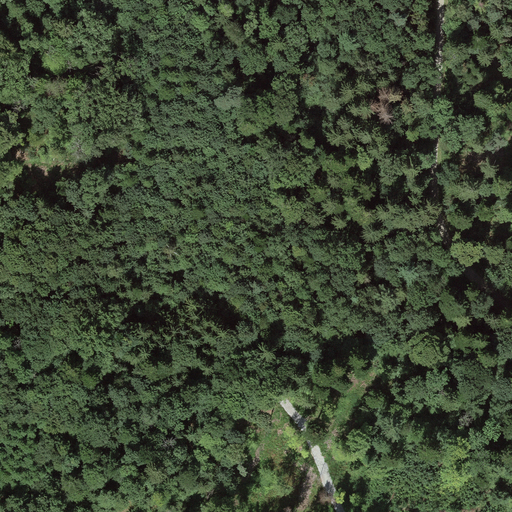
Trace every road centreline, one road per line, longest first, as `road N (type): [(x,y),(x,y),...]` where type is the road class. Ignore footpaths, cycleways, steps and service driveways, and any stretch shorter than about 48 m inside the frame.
road 1 (track): [(442,0),(438,215),(457,257),(511,309)]
road 2 (track): [(329,511),(246,392)]
